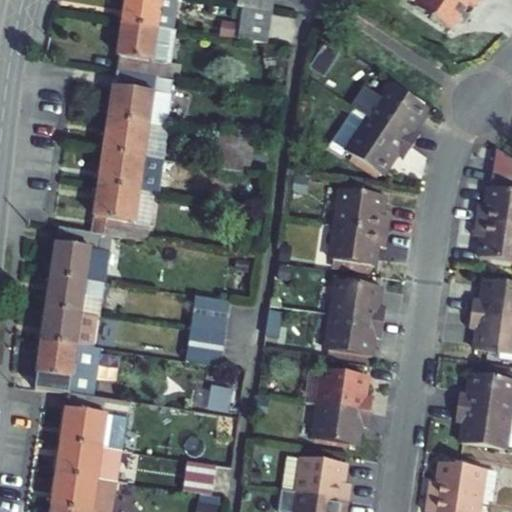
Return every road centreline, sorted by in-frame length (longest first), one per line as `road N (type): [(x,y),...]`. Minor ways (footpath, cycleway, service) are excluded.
road 1 (residential): [(479,96),(444,184),(394,511)]
road 2 (tertiary): [(0,149),(24,0)]
